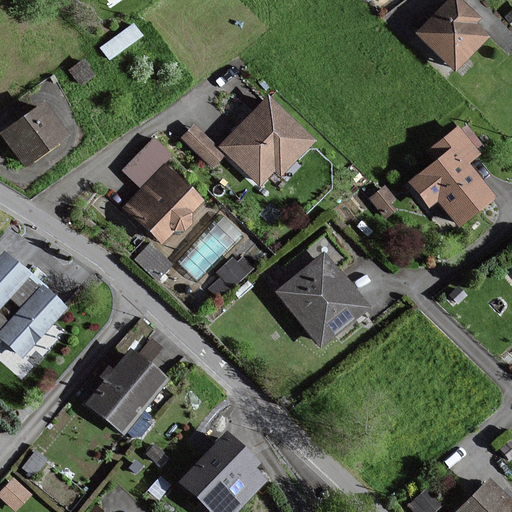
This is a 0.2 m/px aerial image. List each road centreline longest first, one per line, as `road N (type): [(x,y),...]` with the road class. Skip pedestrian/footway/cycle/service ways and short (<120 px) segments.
road 1 (residential): [(15,450),(140,295)]
road 2 (residential): [(0,192),(102,257),(140,295)]
road 3 (residential): [(252,395),(379,511)]
road 4 (residential): [(140,295),(252,395)]
road 5 (residential): [(303,511),(244,419),(252,395)]
